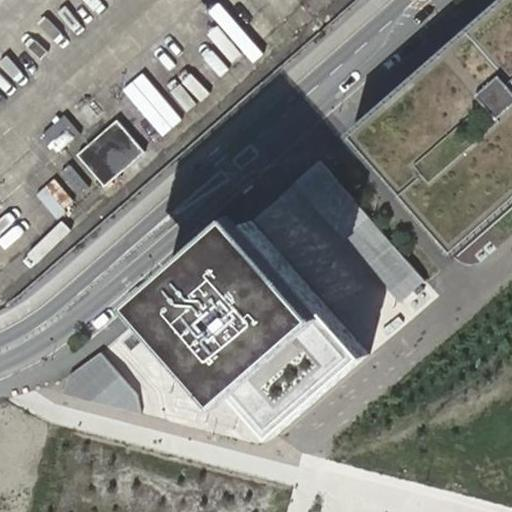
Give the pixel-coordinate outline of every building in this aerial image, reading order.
[(511,177),(511,0),(492,0),(388,92),(346,130),(438,241),(511,177)] [(42,133),(58,151),(78,134),(63,115),(42,133)] [(107,184),(146,150),(120,120),(81,154),(107,184)] [(370,216),(319,160),(294,182),(344,239),(370,216)] [(426,281),(370,216),(344,239),(401,303),(426,281)] [(254,223),(160,304),(281,442),(376,363),(370,356),(341,323),(254,223)] [(101,353),(69,375),(65,394),(142,414),(139,394),(101,353)]
